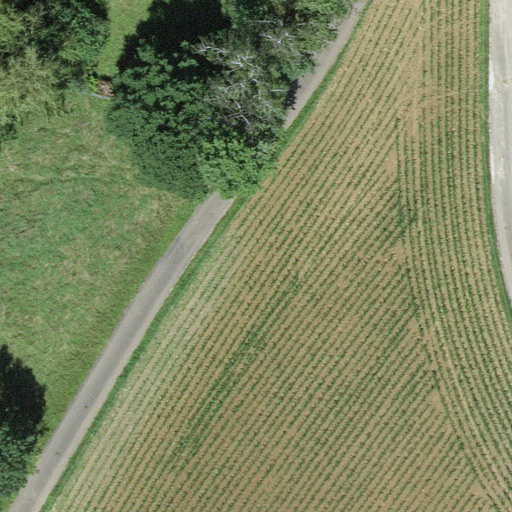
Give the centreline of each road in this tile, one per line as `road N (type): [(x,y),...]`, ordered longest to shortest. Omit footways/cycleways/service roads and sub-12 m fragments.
road 1 (track): [(352,0),(335,39),(150,299),(26,511)]
road 2 (track): [(501,0),(511,235)]
